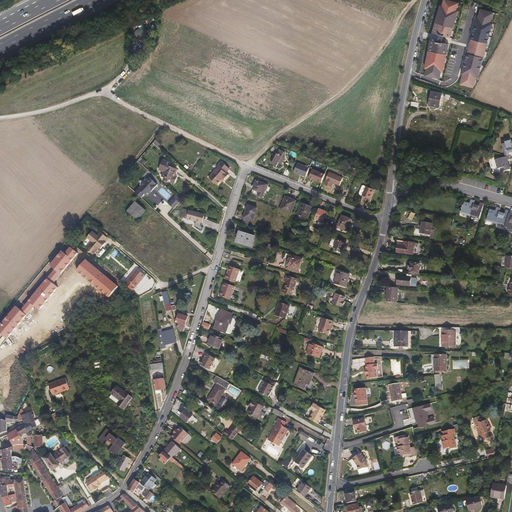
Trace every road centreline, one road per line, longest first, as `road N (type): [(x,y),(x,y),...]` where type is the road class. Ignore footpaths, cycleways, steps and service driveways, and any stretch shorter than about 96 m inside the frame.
road 1 (residential): [(89,511),(118,495),(156,436),(244,167),(385,221)]
road 2 (tertiary): [(332,484),(349,333),(385,221)]
road 3 (tertiary): [(389,194),(404,79),(425,0)]
road 4 (track): [(130,63),(105,91),(0,118)]
road 5 (residential): [(389,194),(448,184),(511,202)]
